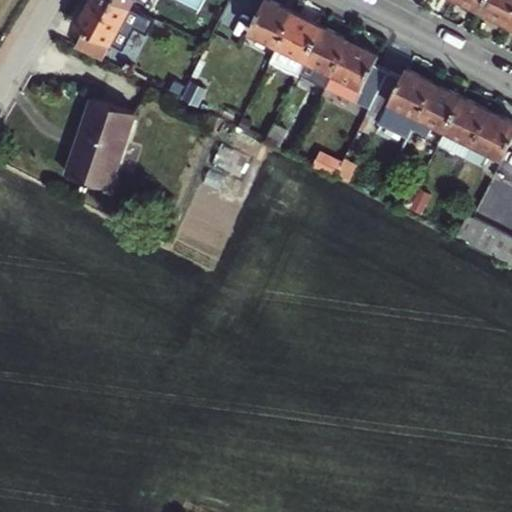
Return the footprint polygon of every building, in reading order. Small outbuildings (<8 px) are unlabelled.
[(131,4),(122,0),(91,0),(79,23),(86,27),(77,45),(104,58),(105,55),(108,49),(113,41),(112,40),(130,7),(131,4)] [(278,44),(295,11),(273,0),(264,0),(249,29),(278,44)] [(463,0),(481,9),(485,0),(463,0)] [(511,0),(485,0),(481,9),(508,22),(511,13),(511,0)] [(141,13),(130,7),(112,40),(113,41),(124,47),(141,13)] [(273,55),(300,69),(322,24),(295,11),(278,44),(273,55)] [(325,84),(348,38),(322,24),(300,69),(299,71),(325,84)] [(369,107),(388,69),(376,62),(380,54),(348,38),(325,84),(369,107)] [(385,112),(414,127),(436,82),(405,67),(401,75),(388,69),(369,107),(366,112),(382,120),(385,112)] [(446,129),(463,96),(436,82),(414,127),(429,134),(434,123),(446,129)] [(195,89),(187,91),(189,98),(197,96),(195,89)] [(136,111),(93,96),(68,172),(87,178),(86,181),(92,183),(93,180),(111,186),(136,111)] [(441,140),(467,154),(490,109),(463,96),(446,129),(441,140)] [(490,151),(503,157),(511,138),(511,120),(490,109),(467,154),(484,162),(490,151)] [(253,121),(243,115),(238,125),(249,131),(253,121)] [(288,129),(276,123),(268,137),(280,143),(288,129)] [(334,172),(338,162),(321,153),(316,162),(334,172)] [(352,165),(345,161),(338,173),(345,178),(352,165)] [(457,235),(462,237),(473,215),(468,212),(457,235)] [(475,244),(486,221),(473,215),(462,237),(475,244)] [(488,250),(499,228),(486,221),(475,244),(488,250)] [(511,234),(499,228),(488,250),(500,256),(511,234)] [(511,234),(500,256),(511,262),(511,234)]
